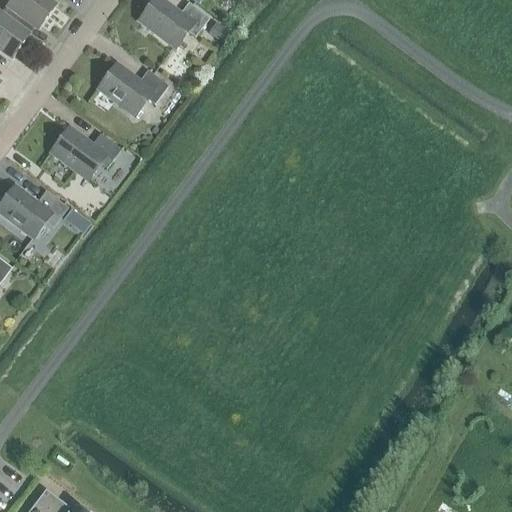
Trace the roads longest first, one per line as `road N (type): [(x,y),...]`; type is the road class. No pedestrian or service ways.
road 1 (unclassified): [(511,117),(346,2),(328,3),(27,396)]
road 2 (residential): [(0,143),(106,0)]
